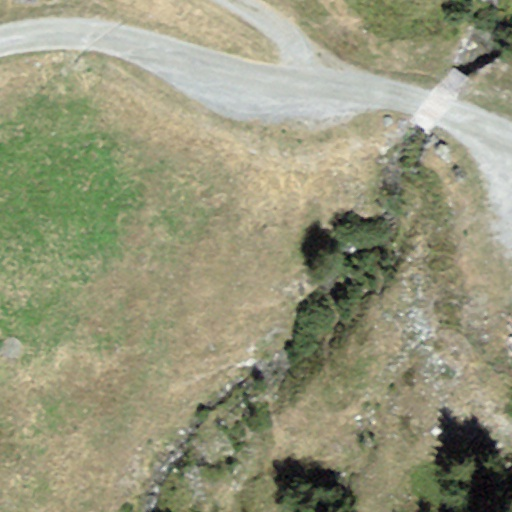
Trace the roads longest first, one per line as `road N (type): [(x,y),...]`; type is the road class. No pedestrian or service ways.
road 1 (track): [(0,47),(45,36),(112,44),(243,78),(351,89),(511,152)]
road 2 (track): [(351,89),(214,0)]
